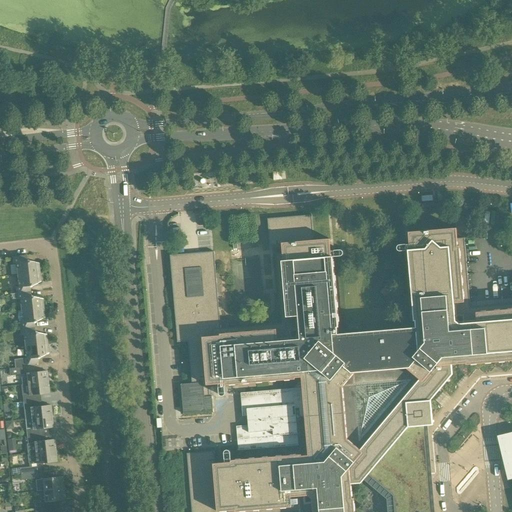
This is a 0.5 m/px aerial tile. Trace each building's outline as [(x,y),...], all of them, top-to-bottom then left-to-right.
[(283,253),(276,254),(282,323),(221,328),(214,251),(170,255),(177,343),(188,342),(192,383),(181,384),(184,414),(214,412),(212,396),(210,396),(209,385),(219,384),(219,393),(220,394),(220,395),(221,396),(222,396),(223,396),(224,396),(225,396),(225,395),(226,395),(226,394),(226,393),(225,386),(296,380),(296,378),(302,378),(302,383),(296,384),(292,389),(241,393),(242,403),(243,416),(248,416),(249,426),(237,427),(239,451),(299,446),(299,442),(301,442),(299,419),(297,419),(297,417),(305,416),(309,455),(302,456),(302,454),(232,460),(231,453),(231,452),(230,451),(229,450),(228,450),(227,450),(226,451),(225,451),(225,452),(225,453),(225,454),(225,463),(215,464),(214,451),(187,453),(191,511),(428,511),(426,484),(422,479),(422,475),(422,471),(424,465),(421,426),(433,425),(431,400),(453,375),(452,365),(466,364),(466,365),(511,361),(511,303),(470,307),(465,239),(465,238),(457,239),(456,228),(408,232),(409,244),(400,245),(399,245),(398,246),(398,247),(398,248),(397,248),(398,249),(398,250),(398,251),(399,251),(400,251),(401,252),(408,251),(414,321),(416,321),(416,328),(338,334),(338,328),(339,328),(333,257),(341,257),(341,256),(342,256),(343,256),(343,255),(343,254),(344,253),(343,253),(343,252),(343,251),(342,251),(342,250),(341,250),(340,250),(331,251),(330,239),(314,240),(312,215),(267,219),(270,246),(282,245),(283,253)] [(216,235),(216,227),(204,228),(205,235),(216,235)] [(26,256),(12,257),(13,264),(15,263),(17,275),(39,273),(38,263),(29,261),(29,262),(27,261),(26,256)] [(18,287),(15,287),(16,293),(30,292),(29,286),(31,285),(31,286),(40,282),(39,273),(17,275),(18,287)] [(391,288),(386,293),(390,298),(395,293),(391,288)] [(16,293),(12,294),(12,297),(13,298),(16,300),(19,299),(21,311),(43,308),(42,299),(33,297),(33,298),(30,297),(30,292),(16,293)] [(18,312),(18,317),(19,323),(20,329),(34,327),(33,322),(35,321),(44,317),(43,308),(21,311),(18,311),(18,312)] [(34,327),(20,329),(21,335),(23,335),(25,347),(47,344),(46,335),(37,333),(34,333),(34,327)] [(26,358),(14,360),(15,368),(23,367),(24,367),(24,365),(38,363),(37,358),(39,357),(48,353),(47,344),(25,347),(26,358)] [(15,368),(9,369),(10,376),(24,374),(23,367),(15,368)] [(47,371),(26,373),(27,384),(48,382),(47,371)] [(28,394),(20,395),(20,402),(23,402),(36,401),(35,395),(49,393),(48,382),(27,384),(28,394)] [(23,402),(25,419),(52,416),(51,405),(37,407),(36,401),(23,402)] [(52,416),(25,419),(27,436),(40,435),(39,429),(53,427),(52,416)] [(27,444),(26,444),(27,454),(56,451),(54,439),(40,441),(40,435),(27,436),(27,444)] [(56,451),(27,454),(29,467),(25,467),(25,474),(37,472),(36,464),(57,462),(56,451)] [(62,477),(35,480),(36,491),(43,490),(63,488),(62,477)] [(44,502),(34,503),(35,509),(51,507),(51,501),(65,500),(63,488),(43,490),(44,502)]
